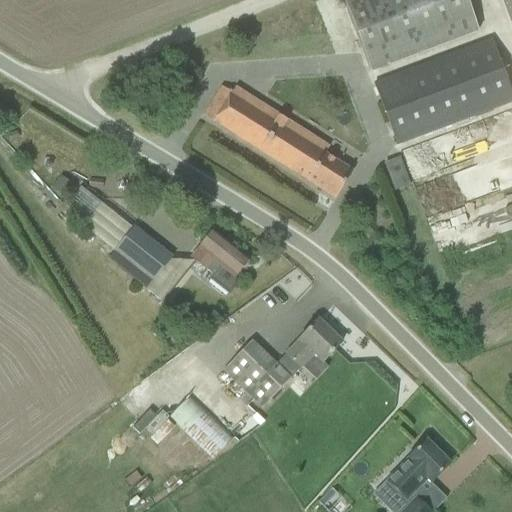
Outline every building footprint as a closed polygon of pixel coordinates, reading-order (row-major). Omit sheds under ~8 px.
[(342,0),(370,74),(478,33),(465,0),(342,0)] [(511,0),(500,0),(511,30),(511,0)] [(374,86),(397,147),(511,103),(511,97),(491,41),(374,86)] [(203,117),(335,200),(352,173),(324,155),(327,150),(233,90),(230,95),(221,89),(203,117)] [(395,190),(410,184),(400,158),(385,164),(395,190)] [(83,186),(64,207),(113,251),(132,229),(83,186)] [(114,253),(108,261),(145,291),(161,303),(178,282),(163,269),(171,259),(133,229),(132,230),(114,253)] [(210,281),(228,295),(235,286),(234,279),(248,261),(212,233),(190,260),(213,278),(210,281)] [(184,322),(180,327),(182,333),(187,336),(193,333),(194,326),(190,321),(184,322)] [(250,343),(222,372),(262,410),(301,369),(314,356),(322,364),(327,359),(341,344),(317,321),(304,335),(285,355),(286,356),(275,367),(250,343)] [(174,331),(167,337),(172,344),(179,338),(174,331)] [(169,419),(213,460),(233,438),(189,397),(169,419)] [(150,438),(164,420),(150,410),(137,428),(150,438)] [(387,483),(406,501),(426,481),(430,485),(449,465),(426,442),(407,461),(407,462),(387,483)] [(426,511),(415,500),(403,511),(426,511)]
